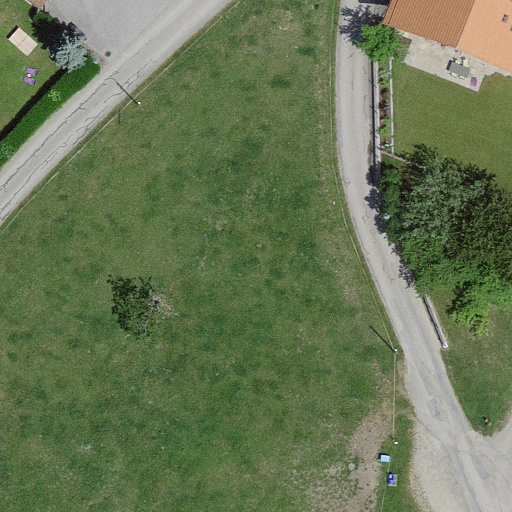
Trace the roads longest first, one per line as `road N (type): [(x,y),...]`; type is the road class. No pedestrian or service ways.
road 1 (residential): [(500,511),(367,216),(355,136),(361,0)]
road 2 (unclassified): [(0,205),(40,156),(209,0)]
